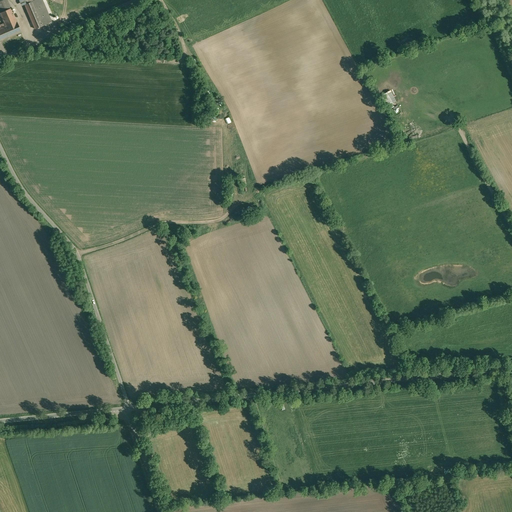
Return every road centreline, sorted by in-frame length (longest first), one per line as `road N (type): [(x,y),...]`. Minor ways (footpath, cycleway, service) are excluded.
road 1 (tertiary): [(500,368),(128,408)]
road 2 (residential): [(128,408),(76,260),(20,184),(0,139)]
road 3 (track): [(69,248),(93,251),(165,224),(219,222),(245,201)]
road 4 (residential): [(132,0),(0,56)]
road 5 (tertiary): [(128,408),(0,421)]
